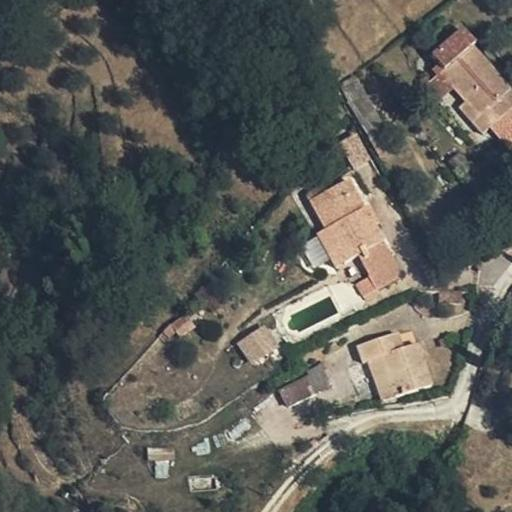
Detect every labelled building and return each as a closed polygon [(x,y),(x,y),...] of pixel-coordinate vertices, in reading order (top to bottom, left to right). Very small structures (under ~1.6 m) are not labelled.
[(481,137),(488,131),(510,112),(511,109),(511,95),(509,93),(511,92),(472,47),(473,45),(462,32),(431,60),(442,73),(438,77),(451,92),(463,106),(458,111),(481,137)] [(441,101),(451,92),(438,77),(429,86),(441,101)] [(389,100),(376,78),(364,85),(377,108),(389,100)] [(388,137),(356,80),(341,89),(373,146),(388,137)] [(434,108),(441,101),(429,86),(424,81),(417,87),(434,108)] [(511,114),(510,112),(488,131),(508,153),(511,149),(511,114)] [(357,134),(345,140),(356,164),(368,158),(357,134)] [(382,245),(374,230),(369,222),(366,224),(361,215),(364,213),(363,211),(348,183),(327,194),(325,192),(324,191),(322,190),(318,190),(317,191),(306,198),(326,233),(344,266),(358,259),(382,245)] [(369,222),(374,230),(379,227),(368,207),(363,211),(364,213),(361,215),(366,224),(369,222)] [(511,230),(511,226),(504,214),(488,225),(499,240),(511,230)] [(344,266),(326,233),(316,239),(317,242),(329,263),(334,272),(344,266)] [(329,263),(317,242),(301,250),(314,272),(329,263)] [(401,281),(382,245),(358,259),(369,280),(376,292),(377,294),(401,281)] [(362,300),(376,292),(369,280),(355,288),(362,300)] [(460,307),(461,294),(439,294),(439,306),(460,307)] [(185,317),(170,328),(176,336),(178,340),(194,329),(185,317)] [(236,343),(251,365),(279,346),(264,323),(236,343)] [(176,336),(170,328),(162,335),(167,342),(176,336)] [(381,360),(395,401),(430,390),(417,346),(402,352),(397,336),(358,349),(363,366),(370,363),(381,360)] [(383,405),(395,401),(381,360),(370,363),(383,405)] [(337,387),(326,365),(307,373),(308,377),(279,391),(288,410),(337,387)] [(153,464),(167,464),(173,464),(173,451),(148,451),(148,464),(153,464)] [(167,484),(167,464),(153,464),(154,484),(167,484)]
